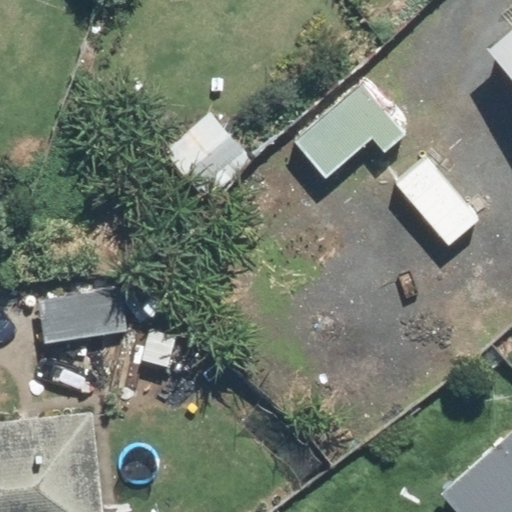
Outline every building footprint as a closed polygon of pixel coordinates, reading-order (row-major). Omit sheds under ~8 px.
[(511,19),(493,35),(511,58),(511,19)] [(293,129),(333,174),(377,135),(393,153),(417,132),(361,69),(293,129)] [(219,95),(166,145),(211,194),(265,143),(219,95)] [(120,284),(42,297),(57,389),(135,376),(120,284)] [(0,511),(119,511),(112,411),(0,419),(0,511)] [(511,511),(511,422),(451,476),(482,511),(511,511)]
